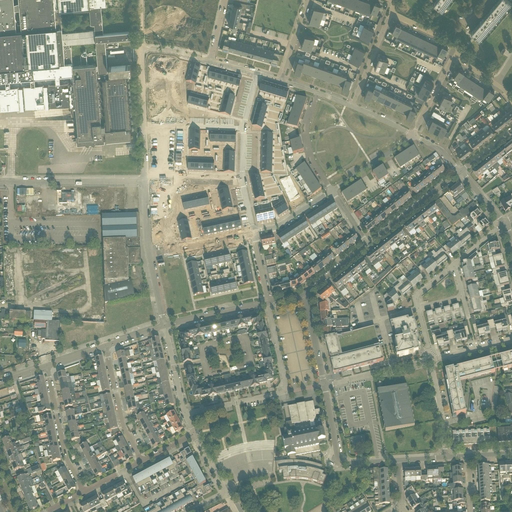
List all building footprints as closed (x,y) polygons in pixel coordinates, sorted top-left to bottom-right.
[(0,0),(0,109),(1,110),(71,103),(72,115),(77,115),(78,140),(81,140),(81,142),(88,147),(90,144),(94,146),(97,140),(103,143),(104,140),(104,141),(131,138),(130,130),(130,131),(126,131),(126,128),(132,127),(132,129),(133,128),(129,73),(131,73),(131,65),(130,65),(108,66),(109,67),(108,67),(108,69),(109,69),(109,71),(107,72),(105,47),(118,46),(118,41),(132,40),(133,40),(132,31),(131,31),(103,34),(101,6),(107,6),(106,0),(18,0),(19,2),(14,3),(13,0),(0,0)] [(351,0),(343,0),(342,4),(347,6),(346,8),(348,9),(351,0)] [(359,0),(351,0),(348,9),(350,10),(351,7),(356,9),(359,0)] [(367,2),(361,0),(359,0),(356,9),(361,11),(360,13),(362,14),(367,2)] [(435,0),(433,3),(442,10),(448,0),(435,0)] [(508,0),(496,0),(495,1),(496,2),(492,7),(500,14),(511,1),(508,0)] [(233,4),(232,9),(241,11),(245,12),(246,7),(247,4),(235,1),(235,5),(233,4)] [(370,14),(371,12),(374,4),(367,2),(362,14),(364,15),(365,12),(370,14)] [(374,4),(371,12),(377,14),(380,4),(374,2),(374,4)] [(489,26),(500,14),(492,7),(488,12),(487,11),(485,14),(486,15),(481,20),(489,26)] [(314,8),(311,16),(321,19),(323,14),(325,15),(326,12),(314,8)] [(311,16),(309,23),(321,27),(322,25),(320,24),(321,19),(311,16)] [(229,20),(228,25),(230,25),(238,27),(242,28),(243,23),(239,22),(229,20)] [(475,27),(471,32),(479,39),(489,26),(481,20),(477,25),(476,24),(474,26),(475,27)] [(401,28),(402,26),(396,23),(392,33),(397,35),(400,28),(401,28)] [(364,25),(362,31),(371,35),(373,29),(364,25)] [(401,40),(400,42),(402,43),(407,31),(401,28),(400,28),(397,35),(396,37),(401,40)] [(358,30),(356,35),(369,40),(371,35),(362,31),(358,30)] [(414,34),(413,34),(407,31),(402,43),(404,44),(405,42),(410,44),(414,34)] [(421,38),(415,35),(414,34),(410,44),(414,46),(413,48),(415,49),(421,38)] [(305,35),(303,41),(313,44),(315,38),(305,35)] [(228,51),(231,40),(231,39),(231,40),(225,38),(222,50),(228,51)] [(417,50),(418,48),(423,50),(428,41),(421,38),(415,49),(417,50)] [(228,51),(229,51),(234,52),(238,41),(231,40),(228,51)] [(240,54),(244,43),(238,41),(234,52),(240,54)] [(303,41),(301,47),(315,51),(317,45),(313,44),(303,41)] [(428,52),(427,55),(429,56),(434,44),(428,41),(423,50),(428,52)] [(240,54),(247,56),(250,45),(244,43),(240,54)] [(429,56),(431,57),(432,54),(437,57),(438,55),(438,54),(441,47),(434,44),(429,56)] [(256,46),(250,45),(247,56),(253,58),(256,46)] [(438,55),(443,57),(448,48),(442,45),(441,47),(438,54),(438,55)] [(253,58),(259,59),(262,48),(256,46),(253,58)] [(354,50),(352,54),(362,58),(365,51),(353,46),(352,49),(354,50)] [(268,50),(262,48),(259,59),(265,61),(268,50)] [(265,61),(271,63),(270,63),(271,63),(274,52),(268,50),(265,61)] [(271,63),(277,65),(280,54),(274,52),(271,63)] [(359,66),(362,58),(352,54),(350,59),(348,58),(347,61),(359,66)] [(388,61),(379,57),(377,62),(386,66),(388,61)] [(300,71),(308,74),(312,61),(310,60),(309,63),(304,61),(303,63),(300,71)] [(300,71),(303,63),(297,61),(294,71),(300,73),(300,71)] [(308,74),(315,76),(318,66),(313,64),(314,62),(312,61),(308,74)] [(377,62),(374,68),(384,72),(387,73),(389,68),(386,66),(377,62)] [(191,63),(189,69),(199,72),(201,66),(191,63)] [(315,76),(322,78),(326,66),(324,65),(323,68),(318,66),(315,76)] [(322,78),(329,81),(332,71),(327,69),(328,67),(326,66),(322,78)] [(189,69),(187,76),(197,78),(199,72),(189,69)] [(209,79),(215,81),(217,71),(211,69),(209,79)] [(458,81),(463,74),(464,72),(459,69),(453,77),(458,81)] [(329,81),(336,83),(340,71),(338,70),(337,73),(332,71),(329,81)] [(223,73),(217,71),(215,81),(221,83),(223,73)] [(336,83),(343,86),(346,78),(346,76),(341,74),(342,72),(340,71),(336,83)] [(223,73),(221,83),(227,84),(230,74),(223,73)] [(230,74),(227,84),(233,86),(236,76),(230,74)] [(462,89),(469,78),(463,74),(458,81),(457,83),(461,85),(460,88),(462,89)] [(422,77),(419,82),(423,84),(431,89),(434,84),(432,83),(434,80),(423,75),(422,77)] [(187,76),(186,82),(196,85),(197,78),(187,76)] [(236,76),(233,86),(239,88),(242,78),(236,76)] [(346,78),(343,86),(342,88),(348,90),(351,80),(346,78)] [(469,91),(475,82),(469,78),(462,89),(464,90),(465,88),(469,91)] [(474,97),(481,86),(475,82),(469,91),(474,94),(472,96),(474,97)] [(263,83),(260,92),(265,94),(268,85),(263,83)] [(370,97),(376,100),(381,90),(382,87),(376,84),(375,87),(374,87),(373,90),(370,97)] [(420,89),(428,93),(431,89),(423,84),(420,89)] [(268,85),(265,94),(270,96),(273,86),(268,85)] [(368,88),(364,96),(369,99),(370,97),(373,90),(374,87),(370,85),(368,88)] [(273,86),(270,96),(276,97),(278,88),(273,86)] [(482,99),(483,97),(488,90),(481,86),(474,97),(476,98),(478,96),(482,99)] [(414,95),(414,96),(416,97),(419,98),(421,99),(423,100),(425,98),(426,98),(428,93),(420,89),(417,87),(414,92),(415,93),(414,95)] [(278,88),(276,97),(281,99),(284,90),(278,88)] [(488,90),(483,97),(488,100),(494,92),(489,88),(488,90)] [(383,103),(387,93),(381,90),(376,100),(383,103)] [(387,93),(383,103),(389,106),(395,93),(392,91),(390,95),(387,93)] [(395,93),(389,106),(395,109),(399,99),(401,96),(395,93)] [(190,94),(188,104),(194,106),(197,96),(190,94)] [(225,95),(224,101),(233,104),(235,98),(225,95)] [(444,95),(441,100),(449,104),(452,99),(444,95)] [(197,96),(194,106),(200,107),(203,97),(197,96)] [(295,104),(305,107),(307,100),(295,96),(294,98),(296,99),(295,104)] [(203,97),(200,107),(207,109),(209,99),(203,97)] [(401,112),(406,102),(399,99),(395,109),(401,112)] [(441,100),(438,105),(447,109),(450,111),(453,106),(449,104),(441,100)] [(224,101),(222,107),(232,110),(233,104),(224,101)] [(410,108),(411,108),(412,105),(406,102),(401,112),(407,114),(410,108)] [(290,110),(302,115),(305,107),(295,104),(293,109),(291,108),(290,110)] [(407,114),(406,117),(412,119),(415,111),(417,108),(412,105),(411,108),(410,108),(407,114)] [(222,107),(220,114),(230,116),(232,110),(222,107)] [(302,115),(290,110),(289,112),(291,113),(290,118),(300,122),(302,115)] [(495,117),(502,126),(507,122),(502,116),(501,115),(498,111),(497,112),(496,112),(498,114),(495,117)] [(502,116),(507,122),(511,119),(507,113),(504,115),(502,116)] [(432,120),(428,128),(433,130),(437,122),(439,119),(434,116),(432,119),(432,120)] [(487,117),(485,118),(488,121),(490,124),(491,126),(493,125),(497,130),(502,126),(495,117),(495,118),(494,117),(494,118),(490,121),(487,117)] [(297,129),(300,122),(290,118),(288,123),(286,122),(285,125),(297,129)] [(437,122),(433,130),(437,133),(442,125),(442,124),(443,122),(439,119),(437,122)] [(442,125),(437,133),(442,136),(442,135),(443,135),(445,130),(447,127),(448,124),(443,122),(442,124),(442,125)] [(478,132),(484,140),(489,137),(484,131),(482,128),(482,127),(479,129),(477,126),(475,128),(478,132)] [(489,127),(484,131),(489,137),(494,133),(489,127)] [(476,133),(473,136),(480,144),(484,140),(478,132),(476,133)] [(470,142),(475,148),(480,144),(473,136),(472,135),(468,139),(467,138),(465,139),(467,142),(469,141),(470,142)] [(460,146),(462,148),(462,149),(467,155),(472,151),(467,145),(466,145),(465,143),(467,142),(465,139),(463,141),(464,142),(460,146)] [(507,156),(511,152),(507,146),(502,150),(507,156)] [(414,147),(407,152),(413,160),(417,157),(419,160),(421,158),(414,147)] [(458,149),(455,151),(462,159),(467,155),(462,149),(460,150),(458,149)] [(502,150),(497,153),(502,160),(503,161),(504,160),(506,162),(509,159),(507,156),(502,150)] [(407,152),(401,156),(408,167),(410,165),(409,163),(413,160),(407,152)] [(502,160),(497,153),(492,157),(497,163),(502,160)] [(406,168),(408,167),(401,156),(394,160),(400,169),(405,166),(406,168)] [(500,167),(497,163),(492,157),(488,161),(495,170),(495,171),(497,173),(497,174),(497,173),(498,173),(498,172),(499,171),(498,169),(500,167)] [(489,173),(490,174),(495,170),(488,161),(483,165),(488,171),(489,173)] [(300,176),(309,171),(305,164),(294,171),(295,174),(297,172),(300,176)] [(445,172),(439,164),(436,166),(437,168),(435,169),(440,176),(445,172)] [(483,175),(488,171),(483,165),(478,169),(483,175)] [(388,176),(383,168),(378,171),(383,180),(388,176)] [(431,173),(436,179),(440,176),(435,169),(431,173)] [(479,180),(482,178),(484,177),(484,176),(483,175),(478,169),(473,173),(479,180)] [(300,177),(298,178),(300,182),(301,182),(302,184),(313,177),(309,171),(300,176),(300,177)] [(378,171),(373,174),(378,183),(380,186),(385,182),(383,180),(378,171)] [(431,173),(426,177),(431,183),(436,179),(431,173)] [(419,178),(421,181),(426,187),(431,183),(426,177),(425,175),(425,176),(424,174),(423,175),(423,174),(419,177),(419,178)] [(280,180),(290,202),(300,198),(290,176),(280,180)] [(313,177),(302,184),(303,186),(305,185),(308,189),(317,183),(313,177)] [(421,181),(416,185),(421,191),(426,187),(421,181)] [(354,186),(362,197),(364,196),(362,194),(367,191),(361,182),(354,186)] [(309,195),(310,197),(321,190),(317,183),(308,189),(311,193),(309,195)] [(461,197),(466,193),(464,191),(459,184),(454,188),(459,195),(461,197)] [(414,193),(416,195),(421,191),(416,185),(411,189),(412,189),(414,193)] [(362,197),(354,186),(348,190),(354,199),(358,196),(360,198),(362,197)] [(454,188),(449,192),(450,193),(454,199),(459,195),(454,188)] [(229,190),(218,192),(220,198),(230,196),(229,190)] [(354,199),(348,190),(342,195),(349,205),(351,204),(350,202),(354,199)] [(75,201),(75,191),(72,191),(72,193),(63,193),(63,200),(60,200),(60,204),(68,204),(68,201),(75,201)] [(407,202),(411,198),(407,192),(402,196),(407,202)] [(402,206),(407,202),(402,196),(400,194),(395,197),(396,198),(397,200),(402,206)] [(207,195),(201,197),(203,207),(209,205),(207,195)] [(230,196),(220,198),(221,205),(231,202),(230,196)] [(201,197),(195,198),(197,208),(203,207),(201,197)] [(195,198),(188,199),(191,209),(197,208),(195,198)] [(188,199),(182,201),(184,211),(191,209),(188,199)] [(397,200),(392,204),(397,210),(402,206),(397,200)] [(505,201),(500,204),(505,212),(511,209),(510,209),(506,201),(505,201)] [(231,202),(221,205),(223,211),(233,209),(231,202)] [(337,210),(332,202),(328,205),(333,213),(337,210)] [(386,206),(392,214),(397,210),(392,204),(391,202),(389,203),(388,202),(385,204),(386,206)] [(283,203),(278,206),(283,214),(288,211),(283,203)] [(472,211),(477,207),(474,203),(469,206),(472,211)] [(433,214),(438,211),(433,204),(428,208),(433,214)] [(328,205),(323,208),(329,216),(333,213),(328,205)] [(380,208),(387,218),(392,214),(386,206),(383,209),(379,205),(378,206),(380,208)] [(278,206),(273,209),(279,217),(283,214),(278,206)] [(472,211),(469,206),(464,211),(467,215),(472,211)] [(323,208),(319,210),(324,219),(329,216),(323,208)] [(378,215),(383,221),(387,218),(380,208),(375,212),(378,215)] [(437,220),(435,217),(433,214),(428,208),(423,212),(428,218),(429,220),(431,219),(432,220),(434,223),(437,220)] [(320,221),(324,219),(319,210),(315,213),(320,221)] [(477,219),(481,215),(477,211),(470,217),(467,219),(471,224),(473,226),(479,221),(477,219)] [(424,222),(428,218),(423,212),(419,216),(423,222),(424,222)] [(315,213),(311,216),(316,224),(318,227),(322,224),(320,221),(315,213)] [(134,297),(134,296),(131,280),(129,281),(128,265),(141,264),(139,214),(102,215),(105,286),(105,303),(134,297)] [(378,215),(373,219),(378,225),(383,221),(378,215)] [(311,227),(316,224),(311,216),(306,219),(311,227)] [(419,216),(414,220),(423,231),(424,230),(423,228),(426,225),(425,224),(424,222),(423,222),(419,216)] [(240,218),(234,219),(236,229),(242,228),(240,218)] [(370,219),(367,221),(373,229),(378,225),(373,219),(372,218),(370,219)] [(234,219),(227,221),(230,231),(236,229),(234,219)] [(361,223),(362,225),(368,233),(373,229),(367,221),(366,220),(361,223)] [(415,231),(419,229),(422,232),(423,231),(414,220),(409,224),(415,231)] [(489,225),(485,220),(481,224),(479,221),(473,226),(479,233),(489,225)] [(188,221),(178,223),(179,229),(189,227),(188,221)] [(227,221),(221,222),(223,232),(230,231),(227,221)] [(305,232),(309,229),(304,221),(299,224),(305,232)] [(221,222),(215,223),(217,233),(223,232),(221,222)] [(215,223),(209,225),(211,235),(217,233),(215,223)] [(295,226),(300,234),(305,232),(299,224),(295,226)] [(409,224),(404,227),(405,228),(403,230),(408,236),(407,236),(408,237),(409,238),(416,233),(415,231),(409,224)] [(209,225),(202,226),(204,236),(211,235),(209,225)] [(295,226),(291,229),(296,237),(300,234),(295,226)] [(189,227),(179,229),(180,235),(191,233),(189,227)] [(286,232),(292,240),(296,237),(291,229),(286,232)] [(359,240),(354,234),(352,236),(346,229),(343,231),(346,235),(347,235),(354,244),(359,240)] [(461,234),(459,235),(467,243),(472,239),(468,234),(470,233),(467,229),(461,234)] [(400,240),(405,237),(405,238),(407,236),(408,236),(403,230),(401,231),(400,231),(395,234),(400,240)] [(458,235),(455,239),(462,247),(467,243),(459,235),(461,234),(458,231),(456,233),(458,235)] [(282,235),(287,243),(292,240),(286,232),(282,235)] [(328,232),(321,237),(323,240),(330,235),(328,232)] [(191,233),(180,235),(182,242),(192,239),(191,233)] [(395,234),(390,238),(395,244),(398,248),(403,245),(401,242),(400,240),(395,234)] [(278,238),(283,246),(287,243),(282,235),(278,238)] [(341,235),(340,237),(349,248),(354,244),(347,235),(346,235),(343,238),(341,235)] [(274,237),(267,238),(270,249),(271,249),(273,249),(272,246),(276,245),(274,237)] [(341,241),(338,244),(339,246),(344,252),(349,248),(340,237),(338,237),(341,241)] [(449,241),(452,244),(457,251),(462,247),(455,239),(454,237),(449,241)] [(268,250),(268,252),(272,251),(271,249),(270,249),(267,238),(261,239),(263,251),(268,250)] [(390,248),(395,244),(390,238),(386,242),(390,248)] [(489,244),(489,246),(491,251),(487,252),(488,256),(496,254),(495,251),(500,249),(499,244),(499,243),(495,244),(494,239),(489,244)] [(381,246),(386,252),(390,248),(386,242),(381,246)] [(452,255),(457,251),(452,244),(447,248),(445,246),(443,248),(446,252),(448,250),(452,255)] [(339,246),(334,250),(333,248),(333,249),(331,246),(329,248),(336,257),(339,255),(339,256),(344,252),(339,246)] [(386,252),(381,246),(376,250),(381,256),(386,252)] [(330,254),(325,257),(330,263),(335,260),(334,259),(336,257),(329,248),(327,249),(329,252),(328,252),(330,254)] [(436,254),(435,255),(442,264),(447,260),(443,255),(445,253),(442,249),(436,254)] [(371,254),(376,260),(379,263),(379,264),(383,261),(382,261),(384,259),(382,257),(381,256),(376,250),(371,254)] [(434,256),(430,259),(431,261),(437,268),(442,264),(435,255),(436,254),(433,251),(432,252),(431,253),(434,256)] [(229,252),(223,253),(225,264),(231,262),(229,252)] [(247,252),(237,254),(238,260),(249,258),(247,252)] [(462,266),(462,267),(463,270),(472,268),(470,262),(478,256),(477,253),(477,252),(465,262),(465,263),(463,263),(463,266),(462,266)] [(223,253),(216,255),(218,265),(225,264),(223,253)] [(371,254),(366,257),(364,259),(370,267),(372,265),(374,267),(379,263),(376,260),(371,254)] [(503,261),(502,255),(496,257),(496,254),(488,256),(489,259),(492,258),(494,264),(503,261)] [(216,255),(210,256),(212,266),(218,265),(216,255)] [(318,257),(317,258),(325,267),(330,263),(325,257),(323,255),(319,258),(318,257)] [(210,256),(204,257),(206,268),(212,266),(210,256)] [(249,258),(238,260),(240,266),(250,264),(249,258)] [(317,258),(313,262),(320,271),(325,267),(317,258)] [(364,259),(357,265),(362,271),(362,270),(365,274),(366,276),(371,272),(372,272),(377,279),(378,280),(375,282),(373,284),(375,287),(381,281),(378,278),(378,277),(372,269),(370,267),(364,259)] [(432,272),(437,268),(431,261),(427,265),(432,272)] [(495,269),(492,270),(492,273),(500,271),(499,268),(505,267),(503,261),(494,264),(495,269)] [(320,271),(313,262),(308,266),(310,268),(315,274),(314,274),(315,275),(320,271)] [(197,263),(187,265),(188,271),(198,269),(197,263)] [(250,264),(240,266),(241,272),(251,270),(250,264)] [(354,267),(353,268),(358,274),(359,273),(362,271),(357,265),(354,267)] [(432,272),(427,265),(422,268),(421,266),(418,268),(421,272),(424,271),(428,276),(432,272)] [(302,270),(299,266),(298,267),(301,271),(297,274),(299,276),(304,283),(309,278),(304,272),(302,270)] [(310,268),(304,272),(309,278),(314,274),(315,274),(310,268)] [(359,276),(358,274),(353,268),(348,272),(353,278),(354,281),(359,277),(359,276)] [(472,268),(463,270),(464,276),(473,273),(472,268)] [(198,269),(188,271),(190,277),(200,275),(198,269)] [(412,277),(417,284),(422,280),(418,275),(420,273),(417,269),(415,271),(416,273),(412,277)] [(251,270),(241,272),(243,279),(253,277),(251,270)] [(500,271),(492,273),(493,274),(493,276),(497,275),(498,281),(508,279),(506,273),(501,274),(500,271)] [(348,272),(343,276),(348,282),(353,278),(348,272)] [(381,281),(388,274),(385,272),(378,277),(378,278),(381,281)] [(473,273),(464,276),(466,282),(472,280),(473,283),(478,281),(477,278),(475,279),(473,273)] [(200,275),(190,277),(191,283),(201,281),(200,275)] [(299,276),(295,280),(298,287),(304,283),(299,276)] [(348,282),(343,276),(338,280),(343,286),(348,282)] [(253,277),(243,279),(244,285),(254,283),(253,277)] [(289,282),(291,289),(298,287),(295,280),(294,277),(289,278),(289,281),(289,282)] [(413,288),(417,284),(412,277),(407,281),(413,288)] [(398,280),(397,281),(400,284),(401,283),(408,292),(413,288),(407,281),(405,279),(402,282),(400,279),(398,280)] [(500,287),(496,288),(497,291),(505,289),(504,286),(509,285),(508,279),(498,281),(500,287)] [(235,280),(229,281),(231,291),(237,290),(236,287),(235,280)] [(338,280),(333,284),(338,290),(340,292),(341,293),(346,289),(345,288),(343,286),(338,280)] [(201,281),(191,283),(192,290),(202,288),(201,281)] [(229,281),(222,282),(225,293),(231,291),(229,281)] [(222,282),(216,284),(218,294),(225,293),(222,282)] [(279,285),(280,291),(291,289),(289,282),(282,284),(282,285),(279,285)] [(275,284),(275,285),(271,285),(273,293),(280,291),(279,285),(278,283),(275,284)] [(400,284),(393,289),(397,293),(399,291),(403,296),(408,292),(401,283),(400,284)] [(468,289),(469,295),(478,292),(476,287),(479,286),(478,283),(473,284),(474,287),(468,289)] [(216,284),(210,285),(210,286),(211,292),(212,295),(218,294),(216,284)] [(330,287),(325,291),(331,298),(335,302),(345,309),(349,306),(346,302),(343,305),(338,299),(338,300),(336,297),(335,298),(332,294),(335,293),(330,287)] [(202,288),(192,290),(194,296),(204,294),(202,288)] [(388,296),(388,297),(391,301),(394,303),(399,299),(395,295),(397,293),(393,289),(391,291),(393,293),(388,296)] [(511,296),(511,295),(511,291),(505,292),(505,289),(497,291),(498,294),(501,293),(503,299),(511,296)] [(330,312),(330,304),(331,304),(334,302),(331,298),(325,291),(318,296),(323,303),(322,303),(322,304),(320,305),(320,313),(330,312)] [(478,292),(469,295),(471,300),(479,298),(478,292)] [(504,305),(501,305),(502,308),(506,307),(508,307),(509,307),(508,304),(511,302),(511,296),(503,299),(504,305)] [(471,300),(472,306),(487,303),(486,301),(483,302),(482,297),(479,298),(471,300)] [(395,307),(394,303),(391,301),(386,305),(388,312),(394,310),(393,308),(395,307)] [(487,303),(472,306),(474,313),(480,311),(481,314),(486,313),(484,305),(487,304),(487,303)] [(457,306),(452,307),(452,308),(455,316),(460,314),(461,319),(465,318),(462,306),(459,306),(458,305),(457,306)] [(448,308),(443,309),(444,310),(446,318),(451,316),(453,321),(456,320),(455,316),(452,308),(450,309),(450,307),(448,308)] [(440,310),(435,311),(435,312),(437,320),(443,319),(444,323),(447,322),(446,318),(444,310),(441,311),(441,310),(440,310)] [(31,313),(17,312),(10,312),(10,320),(31,321),(31,313)] [(53,312),(34,312),(34,313),(34,321),(47,321),(52,322),(53,312)] [(332,312),(330,312),(320,313),(321,322),(331,320),(334,320),(334,317),(333,317),(332,312)] [(431,312),(426,313),(428,323),(434,321),(435,326),(439,325),(437,320),(435,312),(432,313),(432,312),(431,312)] [(505,317),(499,319),(499,320),(500,322),(502,331),(508,330),(507,326),(510,325),(508,317),(508,316),(505,317)] [(245,319),(244,317),(236,319),(238,327),(246,326),(245,319)] [(248,325),(248,324),(253,323),(255,322),(255,321),(260,320),(259,317),(253,318),(253,317),(245,319),(246,326),(248,325)] [(392,323),(390,323),(391,329),(394,328),(397,341),(395,341),(395,344),(398,352),(395,353),(397,358),(399,358),(408,355),(408,353),(419,350),(417,341),(419,340),(419,341),(414,320),(411,320),(411,318),(408,319),(408,318),(398,321),(392,323)] [(238,327),(236,319),(228,321),(230,329),(238,327)] [(322,325),(323,330),(331,328),(331,329),(333,328),(348,327),(348,324),(348,319),(334,320),(331,320),(321,322),(321,323),(322,325)] [(499,319),(490,321),(492,330),(495,329),(496,333),(502,331),(500,322),(499,320),(499,319)] [(255,322),(253,323),(254,326),(257,326),(258,330),(256,331),(257,333),(264,331),(262,323),(261,323),(260,320),(255,321),(255,322)] [(46,331),(45,340),(46,340),(45,342),(59,342),(60,323),(60,322),(52,322),(47,321),(47,331),(46,331)] [(221,331),(230,329),(228,321),(219,323),(221,331)] [(488,325),(482,327),(485,336),(490,334),(489,330),(492,330),(490,321),(487,322),(487,323),(488,325)] [(221,331),(219,323),(210,325),(212,333),(221,331)] [(476,325),(473,325),(473,326),(475,334),(478,333),(479,337),(485,336),(482,327),(481,323),(476,325)] [(202,327),(204,335),(212,333),(210,325),(202,327)] [(202,327),(194,328),(194,330),(196,337),(204,335),(202,327)] [(374,327),(357,331),(348,333),(343,335),(325,339),(327,346),(329,351),(328,351),(332,366),(334,374),(370,365),(378,363),(383,362),(381,357),(382,357),(374,327)] [(464,328),(458,329),(459,333),(462,342),(467,340),(466,336),(469,335),(467,327),(464,328)] [(323,330),(325,339),(343,335),(342,331),(341,329),(333,330),(331,330),(331,329),(331,328),(323,330)] [(453,331),(449,331),(452,340),(455,339),(456,343),(462,342),(459,333),(458,329),(453,331)] [(194,330),(186,331),(187,333),(180,334),(182,341),(186,340),(186,341),(189,340),(188,337),(193,336),(194,337),(196,337),(194,330)] [(440,330),(431,332),(432,336),(434,345),(437,344),(438,348),(444,346),(442,337),(441,334),(440,330)] [(265,331),(264,331),(257,333),(259,341),(267,339),(265,331)] [(447,336),(442,337),(444,346),(450,345),(449,341),(452,340),(449,331),(446,332),(447,336)] [(152,339),(148,341),(149,345),(148,345),(149,348),(149,347),(151,347),(151,345),(160,344),(159,338),(152,339)] [(260,350),(269,348),(267,339),(259,341),(260,350)] [(182,341),(180,341),(182,349),(181,349),(182,353),(190,352),(188,345),(187,346),(186,341),(186,340),(182,341)] [(511,345),(511,346),(511,347),(511,353),(499,357),(500,357),(503,370),(502,370),(511,367),(511,345)] [(271,357),(269,348),(260,350),(262,358),(271,357)] [(152,351),(150,352),(151,356),(151,359),(152,359),(154,358),(153,357),(163,355),(162,349),(152,351)] [(124,350),(119,351),(119,353),(117,354),(118,360),(126,358),(130,357),(129,351),(124,352),(124,350)] [(182,353),(184,363),(192,361),(190,352),(182,353)] [(271,365),(273,365),(271,357),(262,358),(264,366),(271,365)] [(460,382),(495,372),(494,372),(491,359),(492,359),(445,371),(445,372),(447,378),(445,379),(453,419),(456,418),(456,416),(466,413),(460,382)] [(268,378),(272,377),(271,373),(273,373),(271,365),(264,366),(264,369),(266,368),(267,373),(264,373),(265,377),(268,377),(268,378)] [(193,368),(185,369),(187,379),(195,377),(193,368)] [(65,369),(62,370),(63,373),(57,374),(59,380),(67,378),(65,372),(65,369)] [(260,375),(256,375),(257,377),(259,384),(267,382),(267,381),(273,380),(272,377),(268,378),(268,377),(265,377),(260,378),(260,375)] [(191,391),(193,390),(197,389),(196,388),(195,384),(197,384),(195,377),(187,379),(188,383),(189,383),(191,391)] [(257,377),(249,379),(251,387),(259,386),(259,384),(257,377)] [(249,379),(241,381),(243,389),(251,387),(249,379)] [(241,381),(232,383),(234,391),(243,389),(241,381)] [(381,414),(382,414),(383,418),(382,418),(382,419),(383,419),(384,423),(383,423),(383,424),(384,424),(385,427),(384,427),(384,428),(385,429),(385,432),(415,426),(414,422),(415,422),(414,422),(413,418),(414,417),(413,417),(412,413),(413,413),(412,412),(411,409),(412,409),(412,408),(411,408),(411,406),(410,404),(411,404),(411,403),(410,403),(410,399),(410,398),(409,399),(409,395),(409,394),(408,394),(408,390),(408,389),(407,386),(383,391),(382,386),(383,385),(383,384),(383,383),(382,382),(381,382),(381,381),(380,381),(379,381),(378,382),(377,382),(377,383),(377,384),(377,385),(377,386),(378,387),(379,387),(380,391),(377,392),(378,395),(377,396),(378,396),(379,400),(378,400),(379,401),(380,404),(379,405),(380,405),(381,409),(380,409),(381,410),(382,413),(381,414)] [(68,384),(60,386),(61,391),(69,389),(73,389),(72,383),(71,383),(68,384)] [(162,385),(162,384),(161,384),(159,385),(160,389),(156,390),(156,391),(158,391),(161,391),(163,390),(170,389),(169,383),(162,385)] [(232,383),(224,384),(225,393),(234,391),(232,383)] [(225,393),(224,384),(215,386),(217,395),(225,393)] [(215,386),(207,388),(209,395),(209,397),(217,395),(215,386)] [(69,389),(61,391),(63,397),(75,394),(74,389),(74,388),(73,389),(69,389)] [(193,390),(194,397),(200,395),(201,397),(209,395),(207,388),(205,388),(205,390),(200,391),(199,388),(196,388),(197,389),(193,390)] [(160,397),(164,396),(171,394),(170,389),(163,390),(161,391),(158,391),(160,397)] [(75,394),(63,397),(64,402),(76,400),(75,394)] [(103,395),(100,396),(101,402),(101,403),(103,403),(112,401),(111,395),(103,396),(103,395)] [(76,400),(64,402),(65,408),(66,410),(70,409),(69,407),(73,406),(73,408),(78,407),(76,400)] [(101,404),(102,409),(102,408),(105,408),(113,406),(112,401),(103,403),(101,403),(101,402),(100,402),(100,404),(101,404)] [(128,405),(127,405),(129,411),(132,410),(132,412),(134,411),(135,413),(141,410),(144,409),(144,408),(143,406),(143,405),(139,406),(139,402),(136,403),(128,405)] [(319,410),(315,411),(313,402),(292,406),(288,407),(289,408),(291,422),(286,423),(287,428),(284,429),(285,432),(288,432),(287,431),(295,429),(294,424),(314,420),(315,425),(317,425),(316,420),(317,420),(316,416),(320,415),(319,410)] [(42,407),(38,408),(39,414),(43,413),(51,411),(49,406),(42,407)] [(75,416),(77,416),(79,415),(77,409),(73,409),(73,411),(66,412),(67,418),(75,416)] [(144,413),(143,413),(142,411),(139,413),(139,412),(136,414),(140,422),(149,417),(148,415),(145,416),(144,413)] [(104,420),(115,417),(114,412),(107,413),(105,414),(105,413),(103,413),(102,413),(103,416),(104,420)] [(177,418),(174,412),(166,416),(170,422),(177,418)] [(40,418),(41,422),(41,425),(44,424),(43,423),(45,422),(53,421),(51,415),(40,418)] [(140,422),(142,427),(152,422),(153,422),(151,419),(155,417),(154,415),(150,417),(149,417),(140,422)] [(117,423),(115,417),(104,420),(105,426),(106,425),(117,423)] [(166,422),(163,424),(164,426),(167,424),(169,428),(169,427),(169,428),(170,429),(173,427),(180,424),(177,418),(170,422),(167,423),(166,422)] [(152,422),(142,427),(145,432),(154,428),(153,426),(154,426),(152,422)] [(107,431),(111,430),(112,430),(113,436),(116,435),(115,434),(117,433),(118,435),(121,434),(119,432),(118,429),(117,423),(106,425),(107,431)] [(173,427),(176,433),(183,429),(180,424),(173,427)] [(319,445),(326,444),(323,427),(318,428),(317,425),(315,425),(315,428),(296,432),(295,429),(287,431),(288,432),(288,434),(288,437),(283,438),(285,449),(287,449),(288,456),(289,456),(295,455),(295,456),(296,456),(320,451),(319,445)] [(511,442),(511,426),(510,427),(510,429),(497,430),(498,443),(511,442)] [(54,427),(46,428),(44,428),(45,433),(43,433),(43,436),(46,436),(45,434),(47,434),(55,432),(54,427)] [(154,429),(154,428),(145,432),(148,437),(154,434),(157,432),(155,429),(154,429)] [(77,441),(78,443),(81,442),(79,439),(78,433),(71,434),(70,435),(72,441),(74,440),(75,442),(77,441)] [(157,439),(154,434),(148,437),(150,442),(157,439)] [(364,436),(351,439),(353,449),(367,446),(364,436)] [(125,443),(122,437),(122,438),(116,441),(118,446),(125,443)] [(9,438),(2,441),(5,447),(12,444),(9,438)] [(160,444),(157,439),(150,442),(153,448),(160,444)] [(47,451),(58,449),(57,443),(50,445),(46,446),(47,451)] [(89,449),(88,446),(86,444),(83,446),(81,443),(79,444),(80,447),(83,452),(89,449)] [(118,446),(115,448),(118,453),(128,448),(125,443),(118,446)] [(12,444),(5,447),(7,453),(21,447),(20,445),(16,446),(13,448),(12,444)] [(21,447),(7,453),(9,459),(19,455),(18,452),(22,450),(24,449),(23,447),(21,448),(21,447)] [(128,448),(118,453),(120,457),(122,456),(122,457),(124,456),(131,453),(128,448)] [(92,454),(89,449),(83,452),(85,457),(92,454)] [(189,449),(181,453),(184,459),(181,461),(183,464),(185,463),(193,459),(191,455),(192,454),(190,451),(189,449)] [(92,454),(85,457),(88,462),(96,458),(96,457),(97,456),(95,452),(92,454)] [(119,457),(121,460),(123,458),(123,459),(125,458),(127,462),(133,458),(131,453),(124,456),(122,457),(122,456),(120,457),(119,457)] [(19,455),(9,459),(12,465),(19,462),(22,461),(24,460),(21,454),(19,455)] [(317,482),(320,484),(321,483),(323,484),(326,477),(322,476),(324,473),(320,471),(321,471),(322,466),(319,465),(317,464),(314,463),(311,463),(308,462),(305,462),(302,461),(299,461),(296,461),(296,456),(295,456),(295,455),(289,456),(290,461),(287,461),(284,461),(281,462),(278,462),(276,463),(277,470),(279,470),(280,473),(283,473),(282,473),(283,480),(286,479),(287,480),(290,479),(294,478),(296,478),(296,479),(299,479),(301,479),(304,479),(306,479),(308,480),(312,481),(312,480),(314,481),(315,481),(317,482)] [(88,462),(91,467),(97,464),(100,463),(97,459),(99,458),(98,456),(97,456),(96,457),(96,458),(88,462)] [(170,459),(163,462),(169,473),(170,472),(174,470),(175,474),(178,472),(176,468),(179,466),(177,463),(175,461),(172,463),(170,459)] [(193,459),(185,463),(188,469),(196,465),(193,459)] [(121,465),(118,461),(118,460),(115,461),(113,462),(115,468),(121,465)] [(21,469),(19,462),(12,465),(14,471),(21,469)] [(172,475),(170,472),(169,473),(163,462),(157,466),(163,476),(164,475),(164,476),(168,474),(169,477),(172,475)] [(100,469),(97,464),(91,467),(93,472),(100,469)] [(463,464),(456,465),(456,468),(452,468),(453,474),(462,473),(461,470),(463,470),(463,464)] [(56,469),(58,472),(61,477),(67,473),(65,468),(63,465),(58,467),(56,469)] [(191,475),(199,471),(196,465),(188,469),(191,475)] [(495,468),(494,465),(478,466),(480,502),(496,501),(496,498),(492,498),(492,493),(496,492),(495,486),(492,486),(491,481),(495,480),(495,474),(491,474),(491,469),(495,468)] [(29,476),(40,471),(39,466),(27,470),(28,474),(29,476)] [(158,479),(162,477),(163,480),(166,479),(164,476),(164,475),(163,476),(157,466),(151,469),(157,479),(158,479)] [(435,468),(432,468),(433,480),(442,479),(441,472),(441,466),(435,466),(435,468)] [(432,468),(427,469),(427,474),(424,474),(425,480),(428,480),(433,480),(432,468)] [(96,478),(103,474),(100,469),(93,472),(96,478)] [(160,482),(158,479),(157,479),(151,469),(145,472),(151,483),(152,482),(156,480),(157,483),(158,483),(160,482)] [(421,474),(421,469),(415,469),(416,478),(421,478),(421,481),(425,480),(424,474),(421,474)] [(195,481),(203,477),(199,471),(191,475),(195,481)] [(151,483),(145,472),(139,475),(145,486),(146,485),(149,483),(151,487),(154,485),(152,482),(151,483)] [(70,478),(67,473),(61,477),(63,482),(70,478)] [(139,475),(133,479),(138,489),(143,487),(145,490),(148,488),(146,485),(145,486),(139,475)] [(25,476),(17,479),(20,485),(29,481),(29,482),(32,480),(31,477),(30,478),(28,479),(26,479),(25,476)] [(198,487),(206,483),(203,477),(195,481),(198,487)] [(70,478),(63,482),(66,487),(73,483),(70,478)] [(457,484),(462,484),(462,478),(453,479),(453,484),(450,485),(451,488),(457,487),(457,484)] [(22,492),(32,488),(35,487),(33,484),(33,483),(32,480),(29,482),(29,481),(20,485),(22,492)] [(69,492),(75,489),(73,483),(66,487),(69,492)] [(123,483),(118,486),(122,494),(123,497),(124,498),(132,493),(128,487),(126,488),(123,483)] [(198,487),(195,488),(197,492),(200,490),(203,496),(212,492),(211,490),(209,486),(208,487),(206,483),(198,487)] [(112,489),(117,497),(122,494),(118,486),(112,489)] [(463,495),(463,490),(457,490),(457,487),(451,488),(451,491),(454,491),(454,496),(463,495)] [(34,495),(32,488),(22,492),(25,498),(32,495),(34,495)] [(186,492),(182,494),(181,495),(187,505),(193,502),(191,498),(194,496),(193,494),(191,490),(189,492),(187,488),(186,488),(184,489),(186,492)] [(112,489),(107,492),(111,499),(113,503),(118,500),(117,497),(112,489)] [(182,494),(181,491),(178,493),(180,496),(176,498),(175,498),(181,509),(187,505),(181,495),(182,494)] [(417,494),(415,492),(415,491),(409,495),(411,497),(407,500),(410,505),(417,500),(414,496),(417,494)] [(107,492),(102,494),(104,499),(102,501),(105,508),(108,506),(106,502),(111,499),(107,492)] [(34,499),(32,495),(25,498),(28,505),(37,501),(36,498),(34,499)] [(172,496),(169,498),(170,501),(169,502),(174,511),(181,509),(175,498),(176,498),(175,495),(172,496)] [(465,504),(465,499),(463,499),(463,495),(454,496),(451,496),(451,502),(458,501),(459,504),(465,504)] [(99,502),(96,497),(91,500),(95,508),(100,505),(103,509),(105,508),(102,501),(99,502)] [(170,501),(169,498),(166,499),(168,502),(164,504),(163,505),(166,511),(174,511),(169,502),(170,501)] [(363,500),(360,502),(362,505),(361,505),(364,511),(370,511),(371,511),(366,502),(367,502),(365,499),(363,500)] [(410,505),(413,510),(417,507),(419,509),(424,506),(420,499),(417,500),(410,505)] [(86,503),(90,511),(95,511),(97,511),(95,508),(91,500),(86,503)] [(28,505),(30,511),(40,508),(37,501),(28,505)] [(160,503),(157,505),(158,508),(157,509),(158,511),(166,511),(163,505),(164,504),(163,501),(160,503)] [(358,511),(364,511),(361,505),(362,504),(360,502),(355,505),(357,508),(356,508),(358,511)] [(86,503),(80,506),(83,511),(80,511),(87,511),(90,511),(86,503)]
